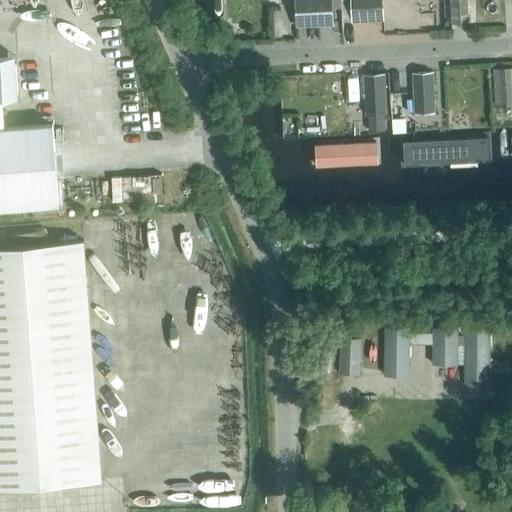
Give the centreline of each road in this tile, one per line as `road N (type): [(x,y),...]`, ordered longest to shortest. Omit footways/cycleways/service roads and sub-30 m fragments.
road 1 (unclassified): [(179,61),(274,276),(286,511)]
road 2 (residential): [(179,61),(511,45)]
